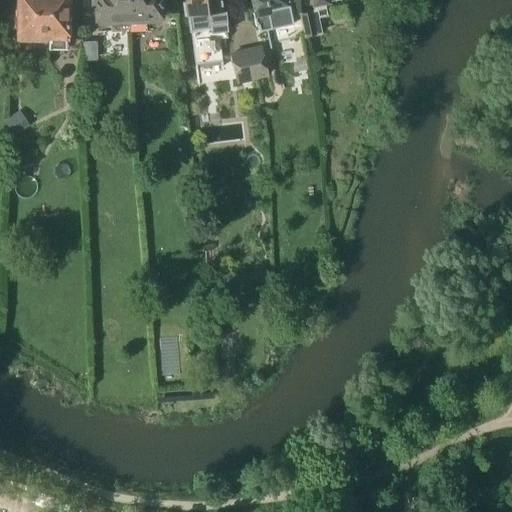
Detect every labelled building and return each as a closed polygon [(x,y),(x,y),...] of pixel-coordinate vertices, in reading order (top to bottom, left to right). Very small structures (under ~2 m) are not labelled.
[(48,38),(67,38),(67,0),(18,0),(19,38),(22,38),(30,41),(39,41),(48,38)] [(112,32),(129,31),(127,0),(93,0),(93,8),(97,8),(97,22),(111,21),(112,32)] [(127,0),(129,31),(147,31),(146,19),(160,19),(159,5),(163,5),(162,0),(127,0)] [(232,65),(228,30),(226,14),(223,0),(187,0),(188,2),(185,2),(186,15),(189,14),(196,70),(232,65)] [(251,0),(257,24),(271,21),(267,6),(289,2),(288,0),(251,0)] [(300,15),(304,35),(321,32),(318,16),(326,14),(324,1),(328,0),(313,0),(316,11),(300,15)] [(252,78),(268,74),(261,48),(246,51),(252,78)] [(238,82),(252,78),(246,51),(231,55),(238,82)] [(13,135),(21,131),(12,116),(4,121),(13,135)]
